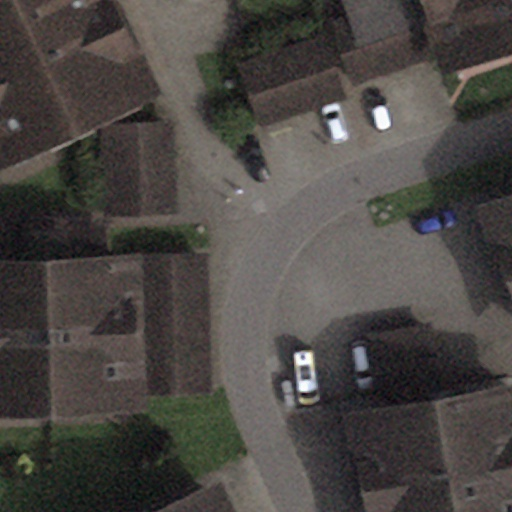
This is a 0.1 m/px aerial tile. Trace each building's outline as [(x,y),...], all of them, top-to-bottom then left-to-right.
[(6,0),(0,3),(0,144),(141,79),(104,0),(6,0)] [(407,0),(355,19),(336,25),(355,81),(434,54),(415,0),(407,0)] [(348,0),(355,19),(407,0),(348,0)] [(511,0),(431,0),(448,48),(501,29),(499,24),(511,18),(511,0)] [(244,67),(263,123),(289,114),(287,107),(339,89),(323,40),(244,67)] [(170,206),(166,123),(107,126),(110,208),(170,206)] [(511,201),(492,208),(511,267),(511,201)] [(102,263),(101,228),(0,231),(0,393),(28,392),(27,386),(74,384),(74,390),(132,388),(127,262),(102,263)] [(204,385),(200,255),(140,257),(144,387),(204,385)] [(437,387),(427,328),(373,337),(383,396),(437,387)] [(511,511),(511,390),(358,417),(374,511),(511,511)] [(221,511),(213,492),(168,511),(221,511)]
